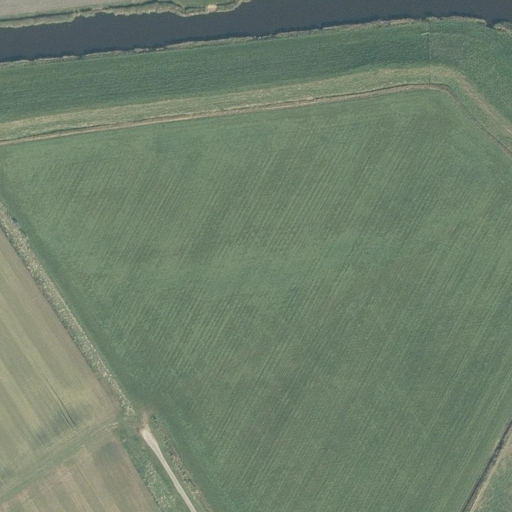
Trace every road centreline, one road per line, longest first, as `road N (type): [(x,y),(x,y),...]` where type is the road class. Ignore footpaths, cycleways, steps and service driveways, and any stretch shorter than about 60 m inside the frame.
road 1 (track): [(144,427),(144,413),(161,397),(511,198)]
road 2 (track): [(144,427),(119,419),(87,431),(0,491)]
